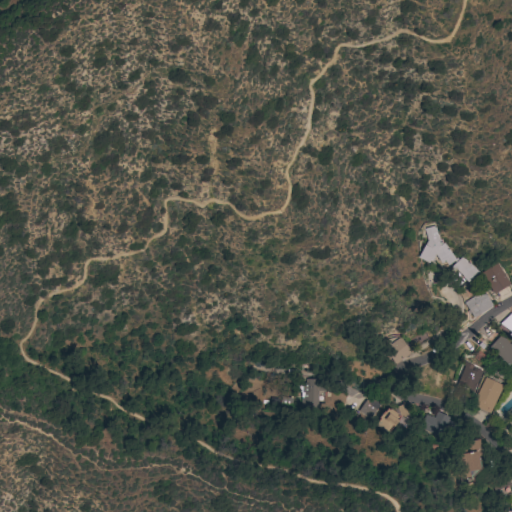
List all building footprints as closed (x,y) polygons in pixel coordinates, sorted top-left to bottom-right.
[(451,266),(454,263),(453,261),(447,265),(445,261),(440,264),(434,254),(431,261),(429,260),(428,263),(418,258),(426,241),(423,229),(435,226),(439,241),(440,240),(441,244),(443,243),(454,259),(456,258),(458,260),(461,257),(467,264),(469,262),(478,273),(467,282),(451,266)] [(493,295),(479,271),(494,261),(509,285),(493,295)] [(473,318),(463,303),(475,295),(476,296),(483,292),(492,306),(473,318)] [(511,314),(511,338),(508,336),(510,332),(499,324),(510,313),(511,314)] [(423,331),(428,339),(409,351),(410,353),(394,364),(383,349),(400,338),(404,344),(423,331)] [(511,361),(507,366),(489,348),(500,336),(511,347),(511,361)] [(466,394),(454,388),(466,363),(483,371),(472,393),(466,394)] [(471,405),(484,377),(502,386),(489,414),(471,405)] [(301,383),(306,383),(307,379),(318,380),(318,389),(326,390),(325,393),(323,393),(323,404),(319,404),(319,409),(317,409),(317,411),(306,411),(306,408),(300,408),(301,383)] [(366,400),(367,401),(370,397),(380,404),(369,420),(357,411),(366,400)] [(380,418),(379,417),(383,411),(385,412),(387,409),(389,410),(390,408),(398,415),(397,416),(399,418),(385,436),(377,430),(379,428),(375,425),(380,418)] [(448,418),(443,429),(445,429),(441,438),(423,430),(424,427),(423,426),(424,424),(421,423),(425,415),(430,417),(430,416),(433,418),(436,412),(448,418)] [(468,472),(469,477),(460,479),(456,458),(463,457),(462,454),(476,451),(479,470),(468,472)] [(511,494),(503,497),(497,482),(508,478),(511,485),(509,485),(510,488),(511,494)]
